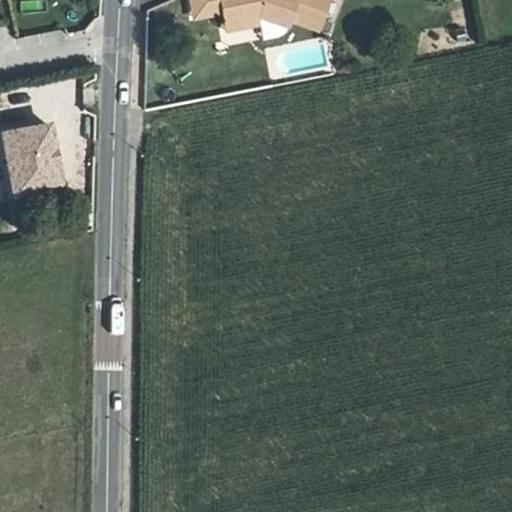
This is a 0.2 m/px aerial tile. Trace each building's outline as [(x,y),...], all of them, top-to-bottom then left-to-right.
[(217,1),(218,11),(228,10),(228,20),(260,18),(263,18),(292,27),(295,21),(324,30),(333,0),(197,0),(198,3),(217,1)] [(199,12),(218,11),(217,1),(198,3),(199,12)] [(260,18),(228,20),(229,28),(261,26),(260,18)] [(28,189),(51,184),(39,123),(15,127),(28,189)] [(15,127),(0,129),(0,161),(6,192),(28,189),(15,127)] [(9,221),(10,235),(30,234),(29,219),(9,221)]
